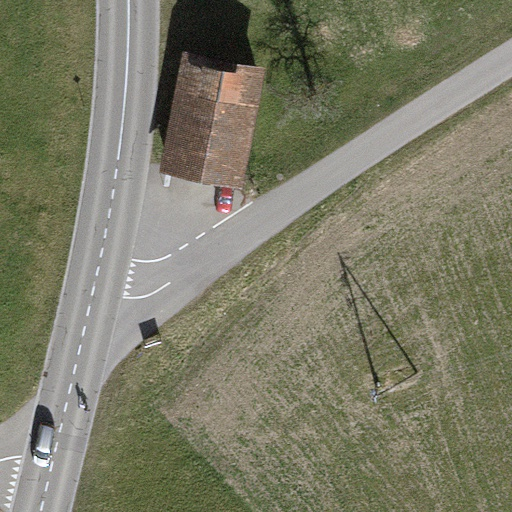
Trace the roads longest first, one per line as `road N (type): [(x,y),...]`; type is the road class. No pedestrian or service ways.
road 1 (unclassified): [(96,283),(142,284),(182,272),(511,56)]
road 2 (secondary): [(129,0),(122,136),(96,283)]
road 3 (secondary): [(96,283),(56,451)]
